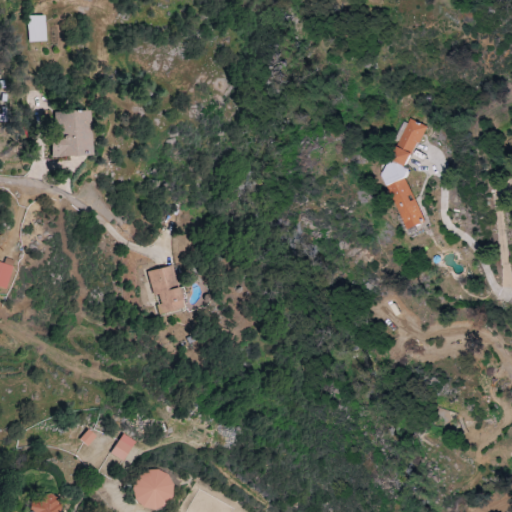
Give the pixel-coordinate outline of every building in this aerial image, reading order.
[(45,15),(26,16),(27,42),(46,41),(45,15)] [(54,112),(55,138),(51,138),(52,157),(85,155),(85,151),(93,151),(91,110),(54,112)] [(428,126),(412,119),(395,157),(397,160),(390,176),(393,184),(390,189),(398,208),(403,210),(410,230),(427,223),(410,180),(413,172),(411,166),(428,126)] [(0,287),(5,289),(13,267),(0,262),(0,287)] [(159,315),(187,308),(181,287),(178,288),(173,265),(147,271),(153,296),(159,294),(161,304),(156,305),(159,315)] [(125,462),(135,441),(120,434),(110,455),(125,462)] [(145,466),(129,497),(158,511),(161,511),(177,482),(145,466)] [(60,511),(62,497),(47,495),(46,503),(31,501),(30,511),(33,511),(32,511),(60,511)]
